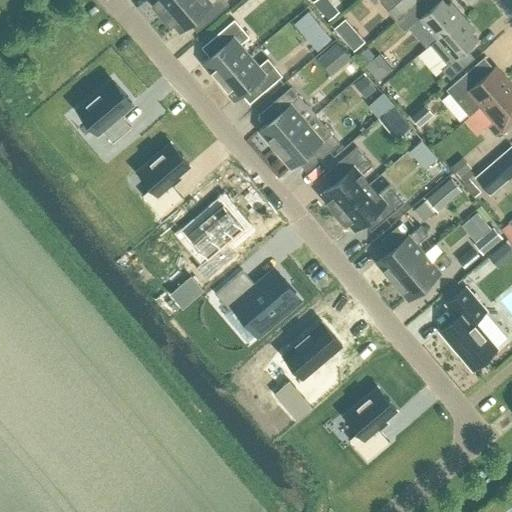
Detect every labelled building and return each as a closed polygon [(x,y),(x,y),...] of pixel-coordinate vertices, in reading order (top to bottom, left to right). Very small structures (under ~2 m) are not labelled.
[(152,3),(161,14),(176,0),(154,0),(155,0),(152,3)] [(173,22),(179,29),(202,10),(209,19),(228,4),(224,0),(176,0),(161,14),(170,24),(173,22)] [(382,0),(389,8),(386,10),(394,20),(403,13),(418,0),(382,0)] [(442,0),(437,0),(419,17),(436,37),(462,15),(458,11),(450,2),(447,5),(442,0)] [(330,3),(321,10),(328,19),(337,11),(330,3)] [(308,10),(293,23),(306,38),(321,26),(308,10)] [(403,13),(394,20),(403,30),(412,23),(403,13)] [(437,38),(430,44),(448,64),(442,69),(450,78),(474,57),(466,48),(477,39),(471,32),(474,29),(466,20),(462,15),(436,37),(437,38)] [(202,63),(218,81),(249,55),(240,44),(249,36),(234,19),(215,35),(223,45),(203,62),(202,63)] [(353,30),(343,39),(352,50),(362,41),(353,30)] [(367,45),(356,54),(363,63),(374,54),(367,45)] [(249,55),(218,81),(234,100),(255,82),(263,92),(282,75),(267,58),(258,66),(249,55)] [(470,114),(479,106),(508,81),(494,65),(491,68),(482,58),(473,66),(448,88),(470,114)] [(113,80),(78,110),(97,132),(101,129),(112,142),(131,126),(119,113),(132,102),(113,80)] [(487,125),(496,135),(511,121),(511,114),(507,109),(511,105),(511,85),(508,81),(479,106),(493,121),(487,125)] [(259,129),(275,148),(315,114),(306,103),(291,86),(272,102),(280,112),(259,129)] [(392,106),(378,119),(396,138),(410,126),(392,106)] [(421,107),(411,116),(420,126),(430,116),(421,107)] [(315,114),(275,148),(291,167),(312,149),(320,159),(339,142),(315,114)] [(170,142),(137,171),(151,187),(142,194),(160,216),(182,197),(169,181),(189,164),(170,142)] [(335,212),(369,184),(361,174),(372,164),(356,146),(336,162),(345,172),(323,192),(329,199),(326,202),(335,212)] [(511,148),(511,147),(476,177),(489,192),(511,172),(511,148)] [(464,157),(453,167),(461,177),(473,167),(464,157)] [(461,190),(451,178),(426,199),(436,211),(461,190)] [(345,223),(348,221),(354,228),(376,209),(384,218),(404,201),(388,184),(377,193),(369,184),(335,212),(345,223)] [(222,203),(186,234),(206,257),(195,266),(206,279),(236,254),(226,243),(244,228),(222,203)] [(511,221),(503,228),(511,239),(511,221)] [(415,244),(427,234),(420,225),(377,261),(378,263),(392,279),(423,253),(415,244)] [(474,243),(482,253),(501,237),(493,228),(474,243)] [(511,254),(511,248),(505,241),(488,256),(498,267),(511,254)] [(423,253),(392,279),(407,296),(449,260),(443,252),(431,263),(423,253)] [(243,269),(215,293),(229,309),(224,313),(247,341),(257,333),(258,334),(299,299),(273,269),(255,284),(243,269)] [(202,290),(190,276),(170,293),(182,306),(202,290)] [(456,316),(439,331),(452,346),(454,344),(474,367),(497,347),(496,346),(507,337),(485,311),(486,310),(466,286),(445,304),(456,316)] [(321,320),(282,354),(302,378),(342,344),(321,320)] [(289,379),(273,392),(297,420),(312,407),(289,379)] [(377,386),(343,415),(358,431),(349,439),(367,460),(389,441),(376,425),(396,408),(377,386)]
